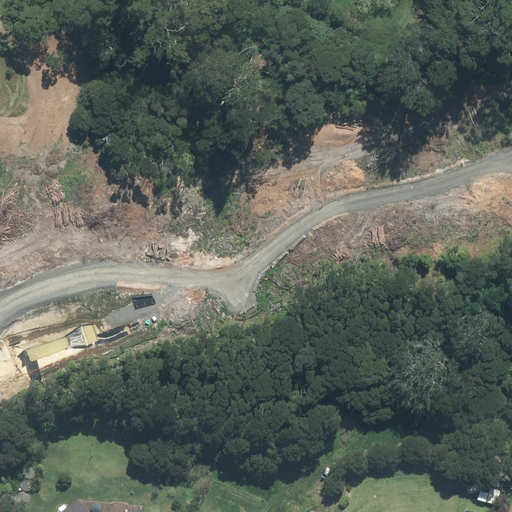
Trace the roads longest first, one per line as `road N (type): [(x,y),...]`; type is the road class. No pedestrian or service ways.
road 1 (trunk): [(511,175),(263,222),(0,302)]
road 2 (trunk): [(0,279),(250,203),(511,155)]
